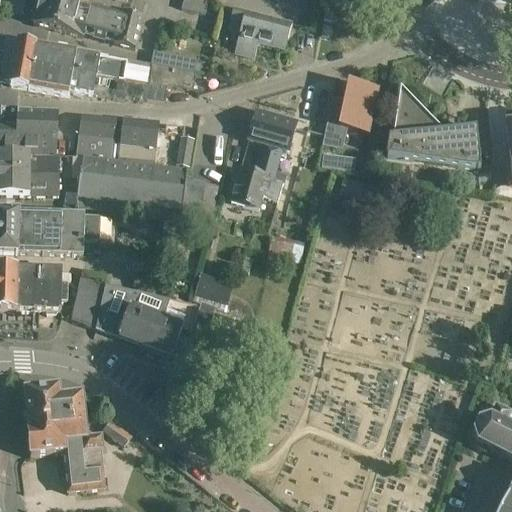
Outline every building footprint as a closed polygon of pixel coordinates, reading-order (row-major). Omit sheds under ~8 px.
[(65,0),(41,0),(34,27),(114,47),(134,52),(143,21),(141,20),(129,17),(124,16),(65,0)] [(65,0),(124,16),(128,0),(65,0)] [(188,0),(183,0),(180,11),(204,18),(207,5),(188,0)] [(227,33),(240,37),(234,57),(252,61),(256,48),(283,55),(290,28),(245,16),(246,15),(232,12),(227,33)] [(18,45),(9,89),(68,100),(69,95),(91,98),(98,61),(99,61),(99,57),(46,46),(45,51),(26,47),(18,45)] [(151,56),(149,69),(152,69),(194,77),(196,64),(151,56)] [(98,61),(91,98),(118,103),(123,104),(123,101),(163,106),(165,91),(192,94),(194,77),(152,69),(149,69),(145,68),(132,66),(125,64),(125,66),(99,61),(98,61)] [(331,100),(321,148),(341,152),(345,132),(366,137),(375,93),(348,87),(345,103),(331,100)] [(389,141),(387,160),(481,174),(477,132),(445,136),(417,107),(399,105),(394,141),(389,141)] [(0,154),(56,158),(57,117),(0,112),(0,154)] [(240,168),(238,174),(282,186),(284,179),(274,177),(280,157),(285,159),(287,153),(289,153),(296,126),(254,116),(247,143),(263,147),(256,172),(240,168)] [(83,162),(113,165),(113,164),(117,123),(81,120),(75,161),(83,162)] [(122,123),(118,164),(153,168),(158,126),(122,123)] [(179,140),(174,168),(189,170),(193,143),(179,140)] [(323,158),(322,170),(352,174),(354,162),(323,158)] [(30,161),(0,160),(0,198),(58,199),(59,167),(53,166),(53,161),(30,161)] [(80,173),(74,212),(200,227),(211,229),(218,190),(217,190),(217,184),(205,183),(205,179),(186,177),(187,173),(113,164),(113,165),(83,162),(82,174),(80,173)] [(261,200),(277,204),(282,186),(254,179),(238,174),(230,205),(258,213),(261,200)] [(343,181),(339,197),(358,202),(363,187),(343,181)] [(16,255),(82,258),(83,245),(98,246),(99,219),(18,216),(18,215),(15,215),(15,216),(0,215),(0,254),(13,255),(14,257),(16,256),(16,255)] [(0,315),(31,316),(38,316),(39,296),(44,296),(45,287),(59,287),(59,286),(67,286),(67,285),(60,284),(60,274),(0,272),(0,315)] [(80,283),(72,324),(95,332),(116,341),(136,348),(171,360),(183,329),(163,322),(169,303),(105,290),(105,288),(107,279),(82,274),(80,283)] [(136,275),(133,288),(153,292),(156,280),(136,275)] [(199,279),(193,302),(209,307),(217,284),(199,279)] [(39,296),(38,316),(45,316),(45,319),(55,319),(56,316),(59,316),(59,303),(67,302),(67,286),(59,286),(59,287),(45,287),(44,296),(39,296)] [(206,337),(214,313),(200,308),(192,333),(206,337)] [(57,393),(24,396),(28,435),(27,435),(30,461),(63,458),(67,496),(103,492),(101,471),(99,454),(101,454),(100,442),(86,444),(82,402),(82,400),(58,402),(57,393)] [(476,446),(479,447),(477,451),(486,456),(487,453),(511,465),(511,486),(499,511),(511,511),(511,423),(506,420),(509,415),(495,408),(489,420),(478,424),(472,436),(476,446)] [(102,435),(123,448),(132,436),(111,422),(102,435)]
